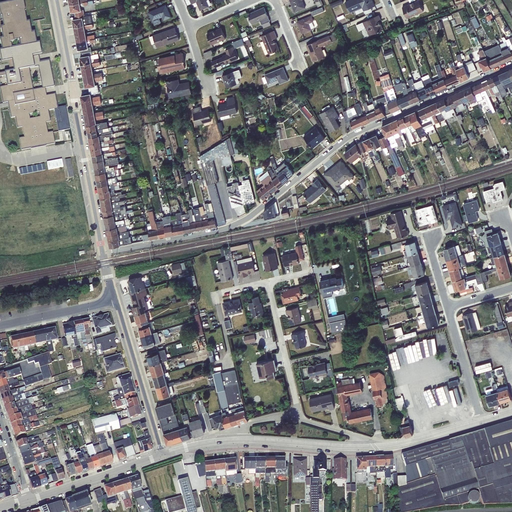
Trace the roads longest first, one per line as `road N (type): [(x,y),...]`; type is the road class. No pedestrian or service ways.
road 1 (residential): [(511,63),(381,120),(239,222),(102,253)]
road 2 (tertiary): [(102,253),(54,0)]
road 3 (tertiary): [(163,455),(116,301)]
road 4 (residential): [(299,419),(269,281)]
road 5 (residential): [(163,455),(32,499)]
road 6 (tertiary): [(230,438),(367,446)]
